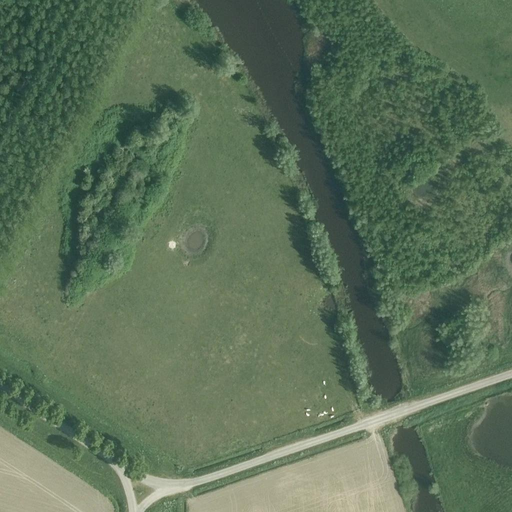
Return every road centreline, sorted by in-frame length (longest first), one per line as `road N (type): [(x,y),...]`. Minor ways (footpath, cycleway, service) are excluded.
road 1 (unclassified): [(181,485),(511,373)]
road 2 (unclassified): [(117,465),(0,386)]
